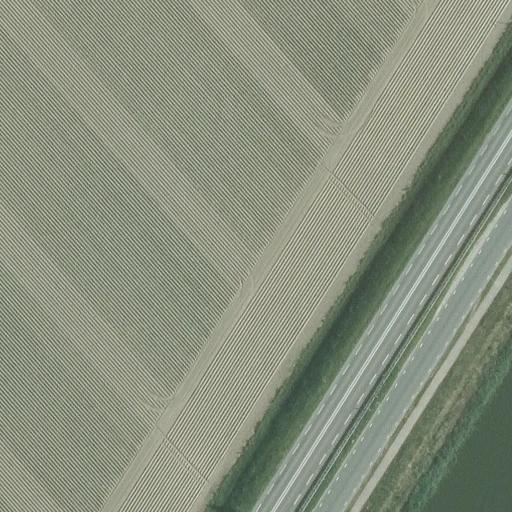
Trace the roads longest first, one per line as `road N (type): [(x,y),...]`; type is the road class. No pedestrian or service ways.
road 1 (trunk): [(511,136),(275,511)]
road 2 (unclassified): [(330,511),(511,224)]
